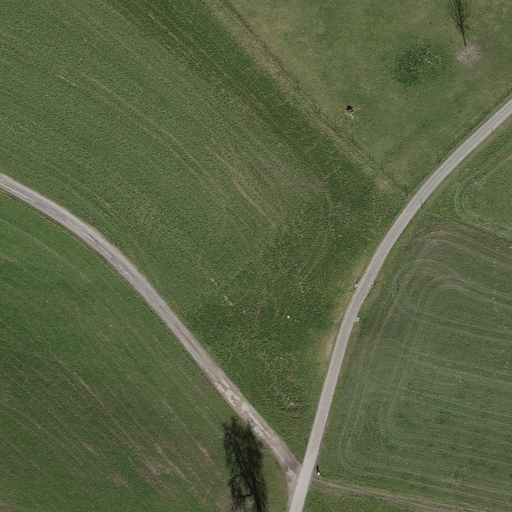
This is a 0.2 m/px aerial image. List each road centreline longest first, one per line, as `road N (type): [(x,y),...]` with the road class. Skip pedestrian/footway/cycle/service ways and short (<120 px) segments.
road 1 (track): [(295,511),(350,312),(385,246),(422,192),(511,107)]
road 2 (track): [(302,484),(222,375),(131,283),(48,208),(0,186)]
road 3 (track): [(302,484),(440,511)]
